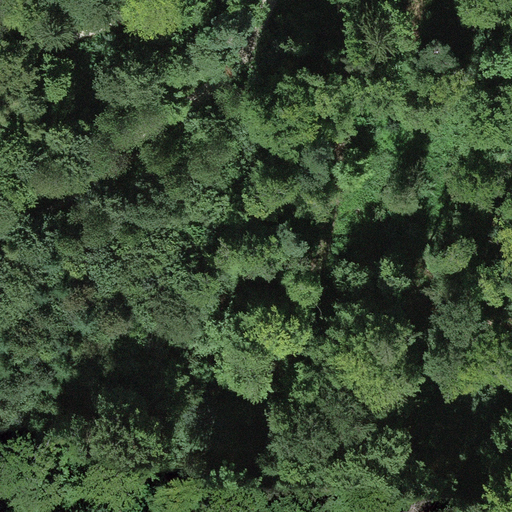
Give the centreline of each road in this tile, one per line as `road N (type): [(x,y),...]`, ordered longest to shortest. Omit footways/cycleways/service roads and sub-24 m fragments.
road 1 (track): [(343,0),(349,70),(341,148),(329,233),(306,288),(222,395),(90,511)]
road 2 (track): [(0,218),(228,79),(273,0)]
road 3 (track): [(158,0),(97,28),(0,56)]
